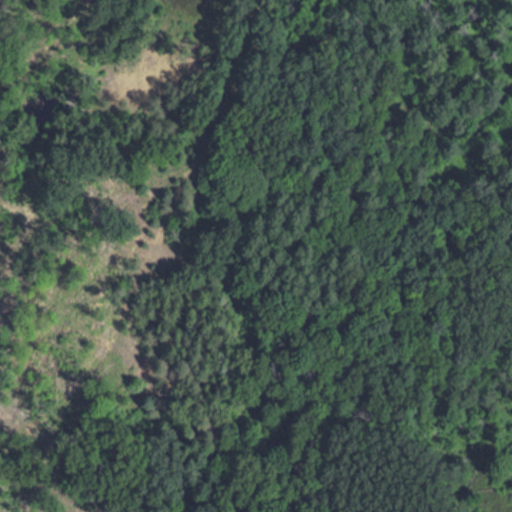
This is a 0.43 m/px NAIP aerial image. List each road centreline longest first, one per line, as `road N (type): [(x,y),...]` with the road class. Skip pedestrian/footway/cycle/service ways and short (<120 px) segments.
road 1 (residential): [(2,511),(156,277),(188,168),(223,105),(273,50),(275,0)]
road 2 (residential): [(109,355),(132,384),(175,511)]
